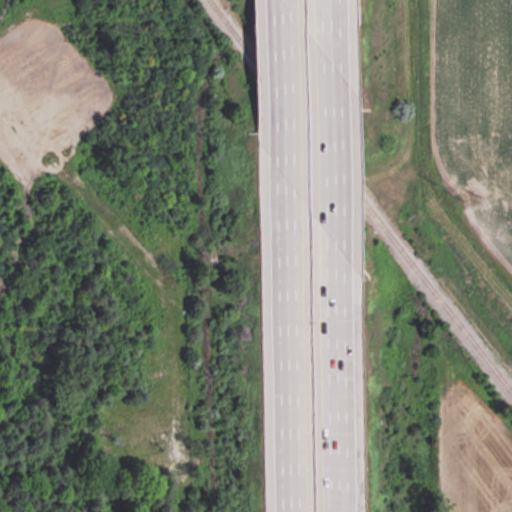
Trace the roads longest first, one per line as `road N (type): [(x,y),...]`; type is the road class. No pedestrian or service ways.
road 1 (motorway): [(284,181),(285,511)]
road 2 (motorway): [(337,511),(333,239)]
road 3 (motorway): [(280,0),(284,181)]
road 4 (motorway): [(333,239),(330,58)]
